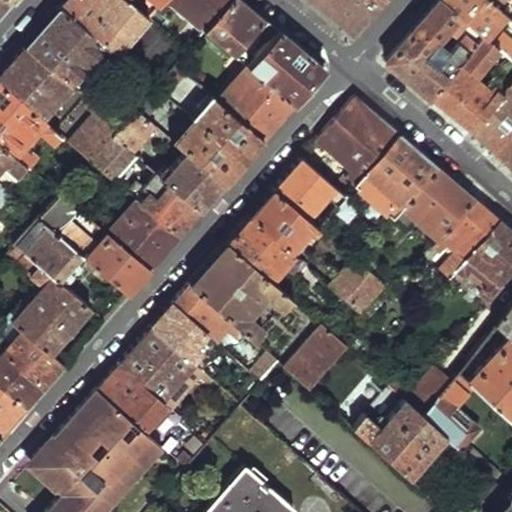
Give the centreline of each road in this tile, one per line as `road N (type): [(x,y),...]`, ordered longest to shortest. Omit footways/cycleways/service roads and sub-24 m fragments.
road 1 (residential): [(350,62),(0,457)]
road 2 (residential): [(511,203),(350,62)]
